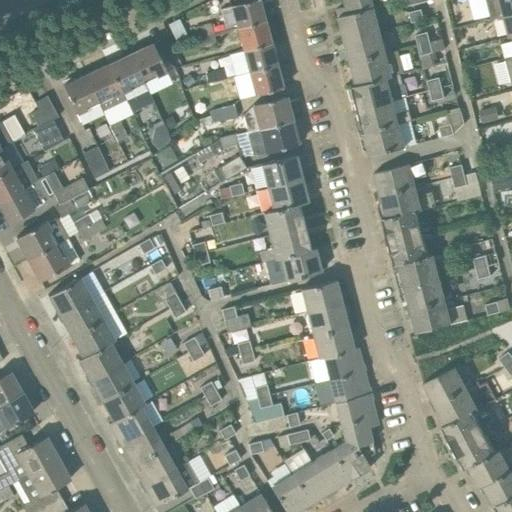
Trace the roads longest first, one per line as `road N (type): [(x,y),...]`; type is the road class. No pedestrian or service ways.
road 1 (residential): [(430,476),(405,382),(374,350),(358,283),(375,245),(333,93),(305,71),(285,0)]
road 2 (residential): [(126,511),(0,290)]
road 3 (residential): [(0,78),(160,0)]
